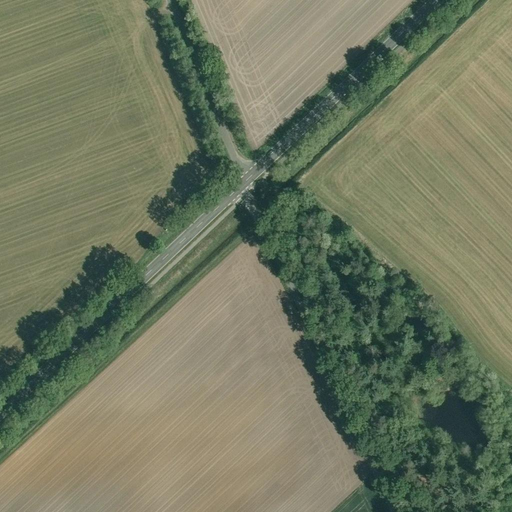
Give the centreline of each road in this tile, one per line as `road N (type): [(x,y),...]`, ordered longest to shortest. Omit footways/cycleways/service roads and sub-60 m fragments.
road 1 (unclassified): [(401,511),(244,180)]
road 2 (tertiary): [(244,180),(0,410)]
road 3 (tertiary): [(434,0),(244,180)]
road 4 (unclassified): [(244,180),(171,0)]
